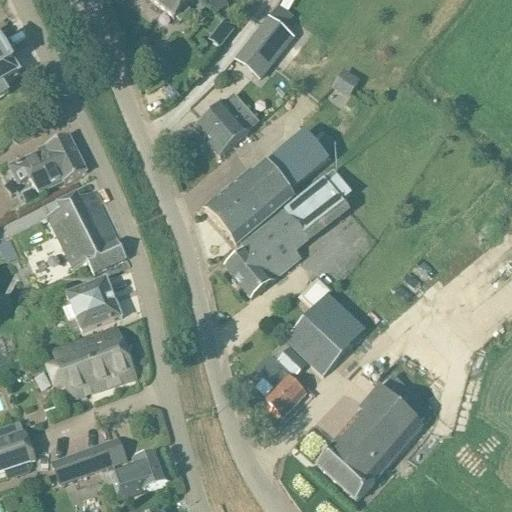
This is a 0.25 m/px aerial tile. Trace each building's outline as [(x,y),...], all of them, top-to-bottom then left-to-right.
[(191,0),(147,0),(175,21),(191,0)] [(292,42),(268,23),(236,63),(260,83),(292,42)] [(210,43),(219,51),(233,33),(223,26),(210,43)] [(0,103),(12,96),(5,87),(21,76),(0,43),(0,103)] [(358,85),(343,75),(337,85),(352,95),(358,85)] [(159,77),(143,85),(147,91),(162,83),(159,77)] [(251,135),(225,106),(196,132),(221,161),(251,135)] [(294,200),(292,197),(331,165),(305,134),(267,168),(254,179),(250,175),(206,212),(237,249),(294,200)] [(48,155),(63,184),(65,187),(87,175),(69,143),(48,155)] [(36,198),(41,196),(63,184),(48,155),(28,165),(25,161),(7,171),(9,174),(0,178),(10,198),(30,187),(36,198)] [(299,260),(296,257),(310,246),(305,240),(345,209),(342,205),(352,198),(334,174),(271,225),(243,248),(247,253),(226,270),(252,302),(274,285),(272,282),(299,260)] [(126,263),(117,244),(119,243),(97,200),(48,225),(70,266),(74,274),(88,267),(94,278),(126,263)] [(351,316),(374,341),(423,296),(400,272),(351,316)] [(122,322),(106,284),(68,300),(84,338),(122,322)] [(366,335),(328,298),(285,344),(323,380),(366,335)] [(72,407),(137,380),(116,330),(52,357),(72,407)] [(283,346),(272,356),(296,380),(307,369),(283,346)] [(254,374),(274,394),(266,403),(284,420),(306,397),(309,393),(296,380),(272,356),(254,374)] [(381,393),(381,392),(360,417),(365,421),(338,451),(336,449),(317,470),(357,506),(375,485),(376,486),(424,431),(420,427),(431,412),(393,379),(381,393)] [(26,435),(0,445),(0,476),(36,463),(26,435)] [(74,460),(53,468),(61,487),(126,463),(118,443),(104,449),(74,460)] [(158,458),(114,473),(105,477),(109,488),(112,487),(117,503),(168,485),(158,458)]
